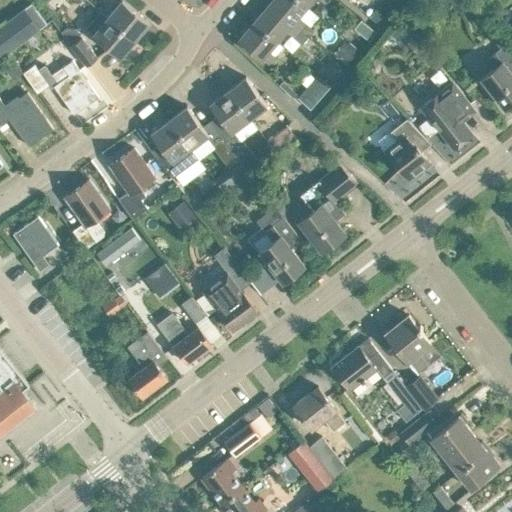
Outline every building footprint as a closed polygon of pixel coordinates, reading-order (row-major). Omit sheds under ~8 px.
[(135,39),(150,22),(123,0),(121,0),(108,16),(135,39)] [(300,0),(271,0),(269,3),(301,31),(307,23),(298,16),(307,6),(300,0)] [(377,0),(369,9),(384,22),(394,10),(381,0),(377,0)] [(47,23),(32,3),(7,21),(22,41),(47,23)] [(301,31),(269,3),(254,21),(277,41),(286,31),(295,38),(301,31)] [(108,16),(100,10),(86,28),(121,57),(135,39),(108,16)] [(369,39),(376,31),(361,19),(354,27),(369,39)] [(270,65),(277,57),(269,51),(277,41),(254,21),(239,39),(270,65)] [(86,65),(97,57),(74,27),(66,26),(60,31),(86,65)] [(349,66),(359,54),(343,41),(334,53),(349,66)] [(494,69),(482,79),(492,92),(504,108),(511,101),(511,51),(506,44),(487,60),(494,69)] [(304,68),(315,73),(321,62),(310,56),(304,68)] [(74,113),(99,96),(73,59),(51,74),(57,83),(54,85),(74,113)] [(37,92),(49,83),(34,64),(23,72),(37,92)] [(459,80),(476,103),(490,92),(473,69),(459,80)] [(310,108),(323,93),(330,86),(323,80),(324,80),(318,75),(298,97),(310,108)] [(249,118),(252,116),(267,104),(246,76),(228,90),(249,118)] [(429,117),(419,125),(428,137),(438,129),(441,132),(453,148),(472,133),(465,124),(477,114),(468,103),(456,87),(452,83),(421,107),(429,117)] [(347,108),(357,96),(348,89),(339,101),(347,108)] [(232,132),(249,118),(228,90),(210,103),(232,132)] [(54,128),(28,91),(20,97),(18,95),(5,104),(0,95),(0,123),(10,117),(29,145),(54,128)] [(191,149),(210,135),(187,105),(169,119),(191,149)] [(411,181),(423,172),(422,170),(431,163),(418,146),(427,139),(407,117),(389,131),(396,140),(385,149),(411,181)] [(198,157),(191,149),(169,119),(151,132),(159,143),(151,150),(172,177),(198,157)] [(275,152),(280,148),(296,136),(287,125),(266,141),(275,152)] [(248,172),(260,163),(238,133),(226,141),(225,142),(237,157),(248,172)] [(227,165),(230,163),(237,157),(225,142),(226,141),(223,136),(211,144),(227,165)] [(133,218),(148,207),(142,197),(145,195),(139,187),(155,176),(134,147),(110,164),(128,190),(118,198),(133,218)] [(312,209),(299,220),(323,250),(345,233),(335,221),(346,212),(337,201),(360,182),(339,162),(308,187),(315,195),(307,201),(312,209)] [(86,247),(104,235),(106,233),(95,218),(110,207),(101,195),(89,179),(65,196),(83,222),(73,229),(85,246),(86,247)] [(198,206),(211,197),(201,181),(187,189),(198,206)] [(180,229),(196,218),(183,200),(167,211),(180,229)] [(275,205),(256,220),(264,230),(273,241),(259,251),(271,265),(283,281),(304,264),(294,251),(304,243),(292,227),(286,219),(275,205)] [(39,269),(49,263),(43,254),(58,244),(38,215),(13,233),(39,269)] [(132,227),(97,253),(107,265),(142,239),(132,227)] [(243,293),(241,289),(251,281),(225,246),(214,254),(230,275),(205,293),(232,329),(257,310),(244,292),(243,293)] [(165,262),(146,277),(160,296),(179,281),(165,262)] [(119,285),(126,295),(142,283),(134,273),(119,285)] [(127,303),(120,294),(114,298),(112,296),(102,304),(110,315),(127,303)] [(195,322),(205,314),(191,295),(181,303),(195,322)] [(172,312),(158,323),(160,326),(174,345),(175,346),(187,362),(213,343),(201,327),(199,325),(188,334),(172,312)] [(418,326),(409,314),(386,332),(417,373),(427,365),(417,352),(431,342),(421,329),(423,327),(420,324),(418,326)] [(143,367),(128,378),(142,396),(168,377),(158,365),(168,357),(156,341),(147,330),(133,340),(137,345),(131,350),(143,367)] [(358,344),(333,364),(345,380),(351,388),(376,368),(382,376),(392,369),(368,337),(362,342),(365,346),(361,349),(358,344)] [(0,430),(33,404),(23,391),(22,391),(30,385),(0,345),(0,430)] [(420,375),(407,385),(417,398),(424,407),(437,398),(420,375)] [(345,420),(336,409),(317,385),(294,404),(312,428),(324,418),(333,430),(345,420)] [(428,409),(401,431),(410,443),(438,422),(428,409)] [(431,459),(442,455),(444,454),(472,432),(464,422),(467,420),(461,413),(431,436),(438,446),(429,455),(431,459)] [(235,455),(261,436),(250,421),(224,441),(235,455)] [(480,442),(472,432),(444,454),(458,471),(488,447),(483,440),(480,442)] [(334,477),(347,467),(322,436),(309,445),(334,477)] [(413,478),(421,472),(413,462),(417,459),(407,446),(395,455),(413,478)] [(472,488),(484,479),(499,467),(491,456),(493,454),(488,447),(458,471),(472,488)] [(222,502),(242,486),(231,471),(236,468),(228,457),(202,476),(222,502)] [(422,489),(429,483),(421,472),(413,478),(422,489)] [(446,508),(454,502),(446,492),(460,480),(455,473),(433,491),(446,508)] [(254,501),(242,486),(222,502),(229,511),(263,511),(267,509),(259,497),(254,501)] [(314,511),(319,508),(310,497),(290,511),(314,511)]
